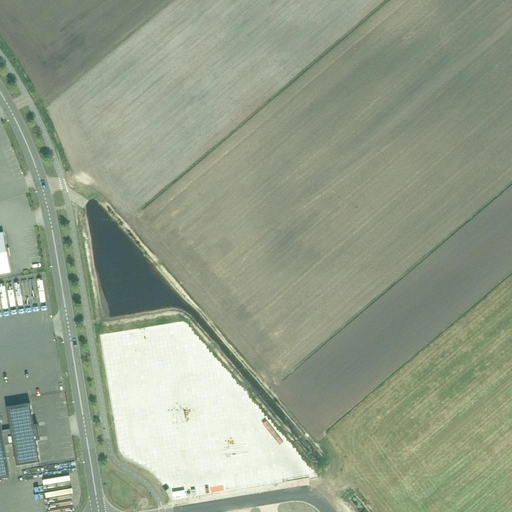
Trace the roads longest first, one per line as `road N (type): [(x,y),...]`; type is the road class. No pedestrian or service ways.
road 1 (tertiary): [(100,511),(44,190)]
road 2 (unclassified): [(328,511),(309,489),(182,511)]
